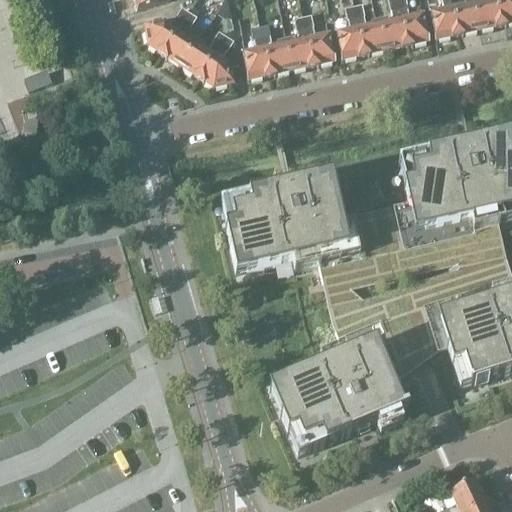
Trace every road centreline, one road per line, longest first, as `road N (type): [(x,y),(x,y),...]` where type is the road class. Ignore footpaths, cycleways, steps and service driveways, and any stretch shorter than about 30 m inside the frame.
road 1 (unclassified): [(133,147),(511,57)]
road 2 (residential): [(229,478),(154,214)]
road 3 (residential): [(320,511),(496,439)]
road 4 (unclassified): [(133,147),(88,0)]
